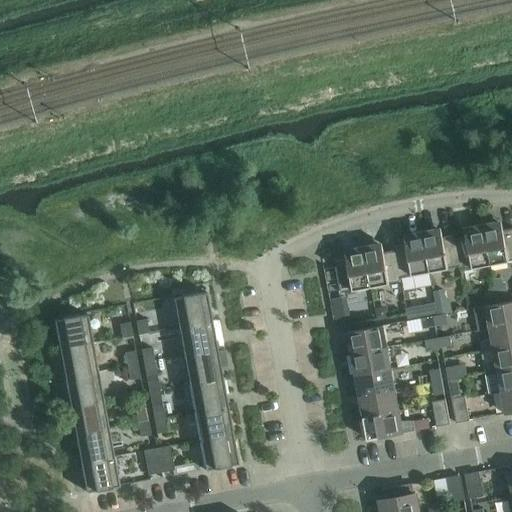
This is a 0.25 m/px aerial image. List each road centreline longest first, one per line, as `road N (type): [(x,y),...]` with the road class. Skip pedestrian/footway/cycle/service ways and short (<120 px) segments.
road 1 (residential): [(311,490),(268,265),(353,217),(449,200),(511,199)]
road 2 (residential): [(311,490),(511,450)]
road 3 (residential): [(191,511),(311,490)]
